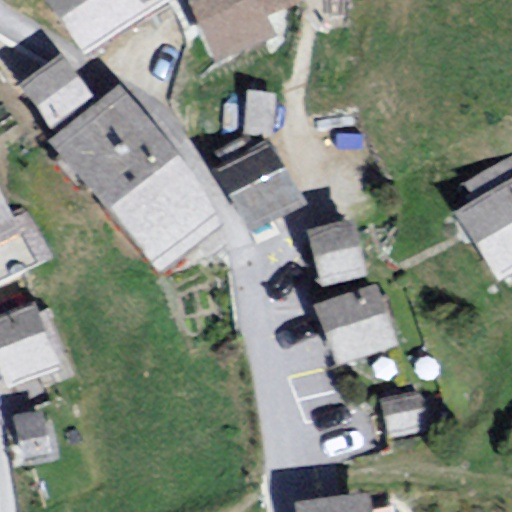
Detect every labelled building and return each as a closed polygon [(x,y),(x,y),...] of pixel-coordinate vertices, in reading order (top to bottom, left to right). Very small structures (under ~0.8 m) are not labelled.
[(33,0),(27,5),(70,63),(156,0),(33,0)] [(176,0),(203,76),(282,49),(271,18),(322,0),(176,0)] [(51,66),(10,95),(37,133),(77,103),(51,66)] [(102,99),(39,153),(148,282),(212,229),(102,99)] [(266,148),(216,174),(247,234),(297,208),(266,148)] [(439,226),(486,301),(511,284),(511,158),(461,191),(471,206),(439,226)] [(0,203),(0,245),(16,239),(0,203)] [(354,227),(295,242),(309,293),(367,279),(354,227)] [(367,296),(305,319),(326,374),(388,352),(367,296)] [(35,314),(0,327),(0,381),(5,395),(59,373),(35,314)] [(437,392),(383,401),(390,440),(443,431),(437,392)]
